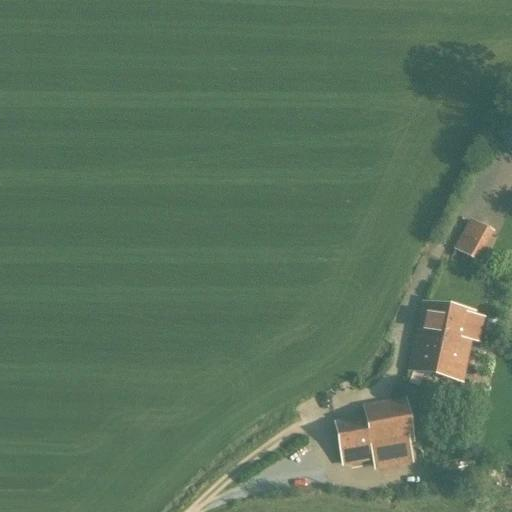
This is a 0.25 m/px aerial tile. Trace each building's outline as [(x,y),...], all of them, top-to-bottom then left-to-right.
[(483,244),(489,233),(471,223),(465,235),(483,244)] [(418,309),(412,344),(427,347),(428,342),(443,345),(445,336),(466,340),(470,319),(418,309)] [(427,347),(412,344),(406,373),(459,383),(466,340),(445,336),(443,345),(428,342),(427,347)] [(404,401),(382,406),(389,448),(413,443),(404,401)] [(389,448),(382,406),(364,409),(373,451),(389,448)] [(367,435),(338,441),(344,466),(373,459),(367,435)]
